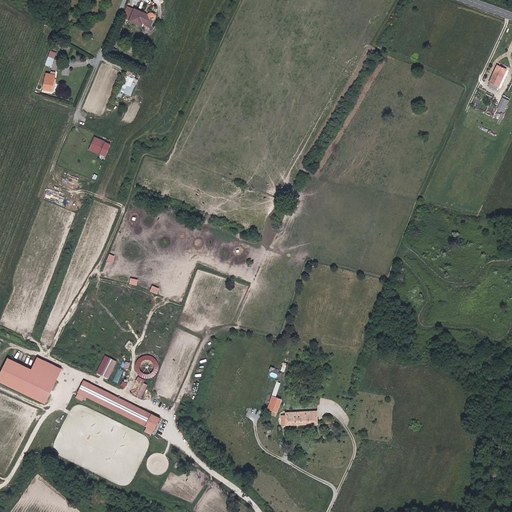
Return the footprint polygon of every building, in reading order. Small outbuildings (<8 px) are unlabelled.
[(152,26),(156,18),(156,16),(155,15),(155,14),(154,13),(153,13),(152,13),(151,13),(150,14),(150,15),(136,9),(129,6),(124,17),(131,20),(131,21),(143,26),(144,23),(152,26)] [(51,67),(54,60),(53,59),(55,53),(50,51),(45,65),(51,67)] [(497,91),(506,69),(498,65),(488,87),(497,91)] [(53,91),(55,75),(50,74),(46,74),(44,90),(53,91)] [(134,88),(131,87),(134,79),(125,75),(118,91),(131,96),(134,88)] [(503,112),(508,100),(503,98),(497,110),(503,112)] [(100,155),(105,142),(95,137),(89,150),(100,155)] [(97,372),(109,378),(117,361),(105,355),(97,372)] [(8,357),(0,372),(0,380),(47,403),(63,370),(36,358),(31,368),(8,357)] [(277,377),(280,369),(271,366),(268,375),(277,377)] [(142,384),(145,379),(138,376),(136,381),(142,384)] [(161,418),(84,380),(77,394),(154,432),(161,418)] [(142,398),(148,384),(144,382),(137,395),(142,398)] [(278,411),(282,399),(273,396),(269,408),(278,411)] [(318,424),(317,411),(285,412),(286,415),(281,415),(282,425),(318,424)]
